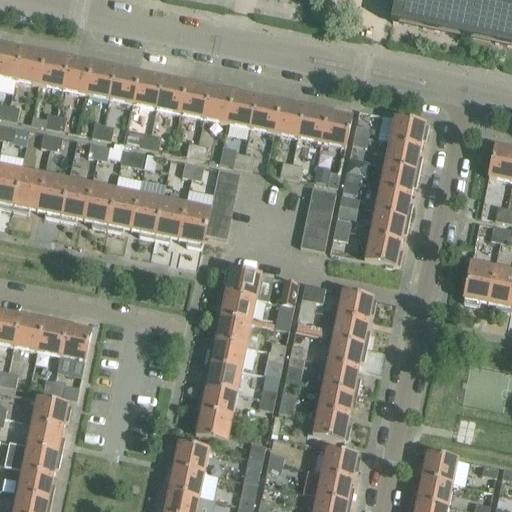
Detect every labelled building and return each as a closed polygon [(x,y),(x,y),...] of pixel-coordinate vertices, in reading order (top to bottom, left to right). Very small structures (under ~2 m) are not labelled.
[(511,0),(396,0),(392,25),(397,26),(398,24),(422,29),(422,31),(437,34),(438,32),(467,38),(491,43),(495,44),(494,46),(510,49),(511,47),(511,0)] [(0,82),(15,85),(21,53),(13,52),(14,48),(0,45),(0,82)] [(15,85),(38,90),(46,55),(30,52),(29,55),(21,53),(15,85)] [(38,90),(62,95),(68,63),(60,61),(61,58),(46,55),(38,90)] [(68,63),(62,95),(85,100),(93,65),(77,61),(76,65),(68,63)] [(85,100),(109,104),(115,73),(107,71),(108,68),(93,65),(85,100)] [(123,74),(115,73),(109,104),(132,109),(140,74),(124,71),(123,74)] [(132,109),(156,114),(163,83),(154,81),(155,77),(140,74),(132,109)] [(171,84),(163,83),(156,114),(180,119),(187,84),(171,81),(171,84)] [(180,119),(203,124),(210,92),(202,91),(202,87),(187,84),(180,119)] [(218,94),(210,92),(203,124),(227,129),(234,94),(218,90),(218,94)] [(227,129),(250,133),(257,102),(249,100),(249,97),(234,94),(227,129)] [(265,103),(257,102),(250,133),(274,138),(281,103),(265,100),(265,103)] [(297,143),(304,112),(296,110),(296,106),(281,103),(274,138),(297,143)] [(0,108),(0,122),(7,124),(10,110),(0,108)] [(7,124),(16,126),(19,112),(10,110),(7,124)] [(297,143),(321,148),(328,113),(312,110),(312,113),(304,112),(297,143)] [(343,116),(328,113),(321,148),(345,153),(351,121),(343,120),(343,116)] [(44,132),(54,134),(57,120),(47,118),(44,132)] [(54,134),(63,136),(66,122),(57,120),(54,134)] [(426,129),(393,122),(388,146),(420,153),(422,145),(425,146),(428,130),(425,130),(426,129)] [(101,144),(104,130),(94,128),(91,142),(101,144)] [(15,132),(6,130),(3,144),(12,146),(15,132)] [(104,130),(101,144),(111,146),(113,132),(104,130)] [(356,130),(354,139),(368,142),(370,133),(356,130)] [(19,133),(16,149),(26,151),(29,135),(19,133)] [(128,135),(125,149),(134,151),(148,153),(151,139),(137,137),(128,135)] [(53,140),(43,138),(40,152),(50,154),(53,140)] [(148,153),(157,155),(160,141),(151,139),(148,153)] [(354,139),(352,149),(366,152),(368,142),(354,139)] [(62,142),(53,140),(50,154),(59,156),(62,142)] [(420,153),(388,146),(383,170),(419,177),(422,162),(418,161),(420,153)] [(185,161),(195,163),(198,149),(188,147),(185,161)] [(488,182),(511,187),(511,154),(511,151),(496,147),(495,150),(488,182)] [(100,150),(90,148),(87,162),(97,164),(100,150)] [(195,163),(205,165),(207,151),(198,149),(195,163)] [(100,150),(97,164),(107,166),(107,163),(110,152),(100,150)] [(121,165),(120,168),(120,169),(130,171),(144,173),(147,159),(133,156),(123,154),(121,165)] [(232,171),(242,173),(245,159),(235,157),(232,171)] [(156,161),(147,159),(144,173),(153,175),(156,161)] [(242,173),(252,175),(254,161),(245,159),(242,173)] [(289,183),(292,168),(282,166),(279,181),(289,183)] [(181,181),(191,183),(194,169),(184,167),(181,181)] [(289,183),(299,184),(301,170),(292,168),(289,183)] [(21,174),(0,169),(0,212),(13,215),(21,174)] [(203,171),(194,169),(191,183),(200,185),(203,171)] [(419,177),(383,170),(378,193),(410,200),(412,192),(415,193),(419,177)] [(45,179),(21,174),(13,215),(28,218),(29,214),(37,216),(45,179)] [(218,174),(216,185),(237,189),(240,178),(218,174)] [(337,192),(340,178),(330,176),(327,190),(337,192)] [(346,177),(344,186),(358,189),(360,180),(346,177)] [(68,184),(45,179),(37,216),(45,218),(44,221),(60,225),(68,184)] [(92,188),(68,184),(60,225),(75,228),(76,224),(84,226),(92,188)] [(235,200),(237,189),(216,185),(214,196),(235,200)] [(344,186),(342,196),(356,199),(358,189),(344,186)] [(115,193),(92,188),(84,226),(92,227),(91,231),(107,234),(115,193)] [(139,198),(115,193),(107,234),(122,238),(123,234),(131,235),(139,198)] [(310,205),(333,210),(335,198),(312,193),(310,205)] [(410,200),(378,193),(373,217),(409,224),(412,209),(409,208),(410,200)] [(233,211),(235,200),(214,196),(212,207),(233,211)] [(162,203),(139,198),(131,235),(139,237),(138,241),(154,244),(162,203)] [(341,199),(339,210),(357,214),(359,203),(341,199)] [(186,208),(162,203),(154,244),(169,247),(170,243),(178,245),(186,208)] [(310,205),(307,217),(331,221),(333,210),(310,205)] [(231,222),(233,211),(212,207),(210,213),(209,218),(231,222)] [(202,251),(205,239),(207,228),(209,218),(210,213),(186,208),(178,245),(186,247),(185,251),(201,254),(202,250),(202,251)] [(355,224),(357,214),(339,210),(337,221),(355,224)] [(497,211),(494,225),(504,227),(507,213),(497,211)] [(307,217),(305,228),(328,233),(331,221),(307,217)] [(409,224),(373,217),(369,240),(401,247),(402,239),(406,240),(409,224)] [(228,233),(231,222),(209,218),(207,228),(228,233)] [(336,224),(334,233),(348,236),(350,227),(336,224)] [(226,244),(228,233),(207,228),(205,239),(226,244)] [(328,233),(305,228),(302,240),(326,245),(328,233)] [(500,247),(503,233),(493,231),(490,245),(500,247)] [(334,233),(332,243),(346,246),(348,236),(334,233)] [(511,234),(503,233),(500,247),(510,249),(511,236),(511,234)] [(326,245),(302,240),(300,252),(323,257),(326,245)] [(401,247),(369,240),(364,265),(396,271),(397,271),(399,271),(403,256),(399,255),(401,247)] [(495,272),(471,267),(463,304),(464,305),(463,308),(479,311),(480,307),(487,309),(495,272)] [(510,317),(511,308),(511,274),(495,272),(487,309),(495,310),(495,314),(510,317)] [(226,290),(225,298),(257,304),(262,280),(229,274),(226,274),(223,289),(226,290)] [(301,304),(299,313),(313,316),(315,307),(323,308),(326,293),(318,292),(304,289),(301,304)] [(341,297),(336,321),(368,327),(370,319),(373,320),(376,305),(373,304),(373,303),(341,297)] [(252,328),(257,304),(225,298),(223,306),(220,305),(216,321),(252,328)] [(293,312),(295,302),(281,299),(279,309),(293,312)] [(275,328),(273,333),(288,336),(291,321),(293,312),(279,309),(277,318),(275,328)] [(0,349),(13,352),(20,320),(12,319),(12,315),(0,312),(0,349)] [(299,313),(297,322),(311,325),(313,316),(299,313)] [(28,322),(20,320),(13,352),(37,357),(44,322),(29,318),(28,322)] [(217,337),(215,345),(247,351),(252,328),(216,321),(213,336),(217,337)] [(331,344),(367,352),(370,336),(366,335),(368,327),(336,321),(331,344)] [(37,357),(60,362),(67,330),(59,328),(60,325),(44,322),(37,357)] [(60,362),(58,375),(82,380),(91,334),(90,334),(91,331),(76,328),(75,331),(67,330),(60,362)] [(331,344),(326,368),(358,374),(360,366),(363,367),(367,352),(331,344)] [(242,375),(247,351),(215,345),(213,353),(210,352),(207,368),(242,375)] [(283,359),(285,349),(271,346),(269,356),(283,359)] [(291,350),(289,360),(303,363),(305,353),(291,350)] [(267,365),(264,379),(269,380),(278,382),(281,368),(283,359),(269,356),(267,365)] [(301,372),(303,363),(289,360),(287,370),(301,372)] [(237,398),(242,375),(207,368),(204,383),(207,384),(205,392),(237,398)] [(322,391),(357,398),(360,383),(357,382),(358,374),(326,368),(322,391)] [(0,389),(5,391),(8,377),(0,374),(0,389)] [(5,391),(15,393),(18,379),(8,377),(5,391)] [(43,398),(52,400),(55,386),(45,384),(43,398)] [(52,400),(62,402),(65,388),(55,386),(52,400)] [(322,391),(317,415),(349,421),(350,413),(354,414),(357,398),(322,391)] [(233,422),(237,398),(205,392),(204,400),(200,399),(197,415),(233,422)] [(261,393),(259,403),(274,406),(275,396),(261,393)] [(281,397),(279,407),(294,410),(296,400),(281,397)] [(36,403),(31,427),(63,434),(65,426),(68,426),(71,411),(68,410),(69,410),(36,403)] [(272,415),(274,406),(259,403),(257,412),(272,415)] [(279,407),(278,417),(292,419),(294,410),(279,407)] [(228,446),(233,422),(197,415),(194,430),(197,431),(195,439),(228,446)] [(312,439),(344,446),(345,445),(347,446),(351,430),(347,429),(349,421),(317,415),(312,439)] [(31,427),(26,451),(62,458),(65,443),(61,442),(63,434),(31,427)] [(9,447),(4,471),(21,474),(53,481),(55,473),(58,473),(62,458),(26,451),(9,447)] [(249,453),(247,462),(261,465),(263,456),(265,450),(250,447),(249,453)] [(172,456),(169,471),(205,479),(210,454),(177,448),(176,457),(172,456)] [(325,454),(320,478),(352,484),(354,476),(357,477),(360,462),(358,461),(358,460),(325,454)] [(269,457),(267,467),(281,470),(283,460),(269,457)] [(421,466),(417,481),(453,489),(457,464),(426,458),(424,467),(421,466)] [(261,465),(247,462),(245,472),(259,475),(261,465)] [(279,479),(281,470),(267,467),(265,476),(279,479)] [(495,482),(497,473),(483,470),(481,479),(495,482)] [(200,502),(205,479),(169,471),(166,487),(170,488),(168,496),(200,502)] [(21,474),(16,498),(52,505),(55,489),(52,489),(53,481),(21,474)] [(511,485),(511,475),(503,474),(501,484),(511,485)] [(320,478),(315,501),(351,509),(354,493),(350,492),(352,484),(320,478)] [(447,511),(453,489),(417,481),(414,497),(418,498),(416,506),(447,511)] [(163,503),(160,511),(210,511),(212,505),(200,502),(168,496),(166,504),(163,503)] [(16,498),(13,511),(50,511),(52,505),(16,498)] [(247,511),(251,511),(254,503),(240,500),(238,510),(247,511)] [(315,501),(313,511),(350,511),(351,509),(315,501)]
